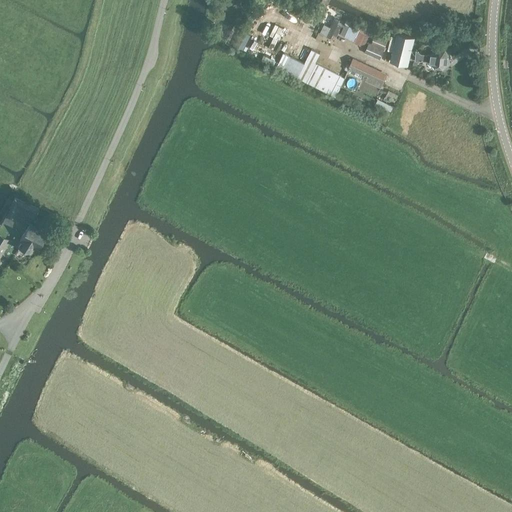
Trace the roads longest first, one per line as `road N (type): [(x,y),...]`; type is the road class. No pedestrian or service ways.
road 1 (unclassified): [(0,373),(113,151),(152,60),(166,0)]
road 2 (tertiary): [(511,158),(496,100),(496,0)]
